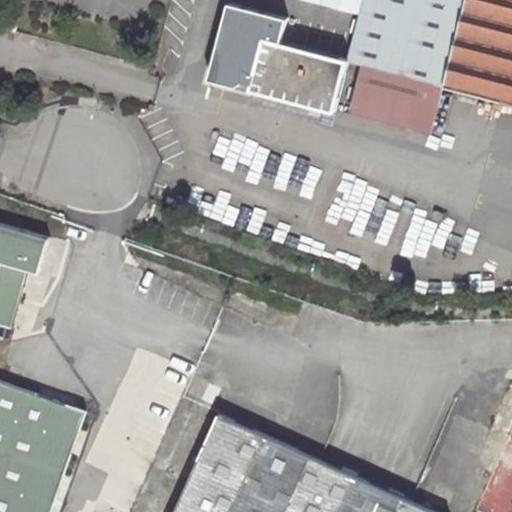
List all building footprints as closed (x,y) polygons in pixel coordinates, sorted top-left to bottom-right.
[(319,0),(359,10),(361,12),(347,64),(362,69),(440,91),(465,0),(319,0)] [(511,0),(465,0),(440,91),(511,111),(511,0)] [(251,58),(248,72),(252,73),(249,88),(331,109),(344,60),(279,41),(285,18),(228,2),(215,48),(251,58)] [(19,16),(0,11),(0,26),(16,30),(19,16)] [(349,115),(426,138),(440,91),(362,69),(349,115)] [(49,237),(0,223),(0,322),(16,327),(32,270),(40,272),(49,237)] [(0,380),(0,511),(52,511),(89,407),(0,380)] [(421,511),(213,419),(172,511),(421,511)] [(511,511),(511,430),(477,511),(479,511),(511,511)]
